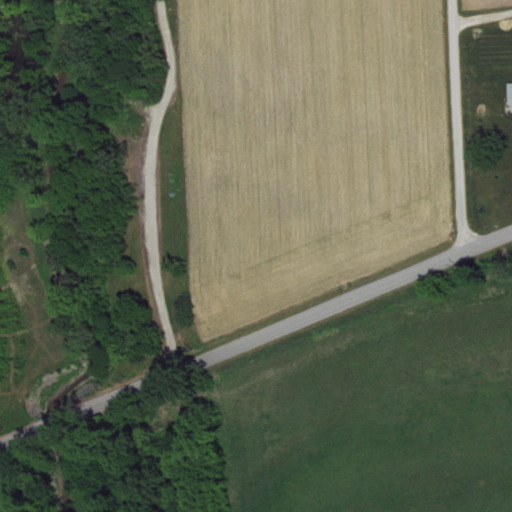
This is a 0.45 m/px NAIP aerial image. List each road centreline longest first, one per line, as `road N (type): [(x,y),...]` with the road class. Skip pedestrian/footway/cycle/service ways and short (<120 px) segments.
road 1 (tertiary): [(67,417),(511,227)]
road 2 (residential): [(463,248),(455,0)]
